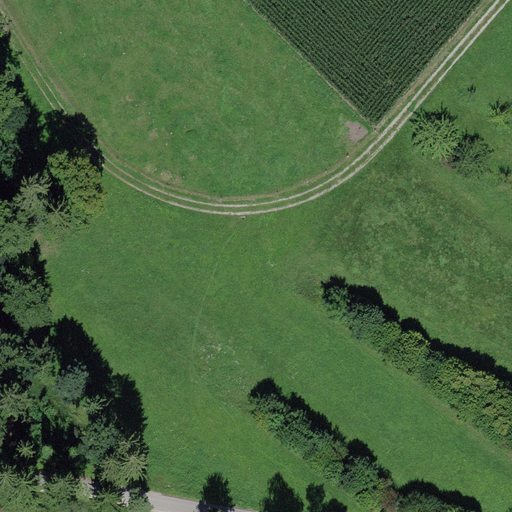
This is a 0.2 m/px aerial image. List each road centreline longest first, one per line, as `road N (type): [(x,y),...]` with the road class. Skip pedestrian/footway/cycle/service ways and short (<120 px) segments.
road 1 (track): [(0,11),(94,151),(186,203),(263,210),(306,201),(359,170),(505,0)]
road 2 (track): [(203,511),(0,465)]
